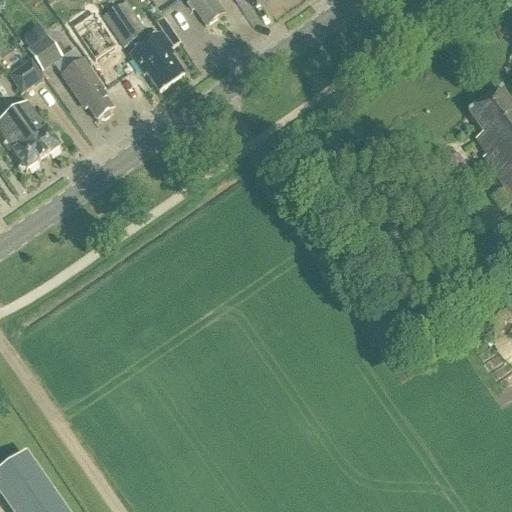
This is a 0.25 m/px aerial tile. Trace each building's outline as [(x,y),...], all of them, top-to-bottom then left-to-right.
[(211,0),(183,0),(205,32),(224,19),(211,0)] [(102,22),(123,53),(140,41),(119,10),(102,22)] [(94,18),(71,33),(95,67),(117,52),(94,18)] [(162,24),(155,29),(172,53),(179,48),(162,24)] [(146,80),(159,98),(183,81),(170,62),(173,61),(159,39),(129,60),(144,81),(146,80)] [(27,55),(41,75),(61,61),(46,41),(27,55)] [(104,96),(83,66),(62,81),(83,111),(85,109),(98,128),(114,117),(101,98),(104,96)] [(31,67),(9,82),(21,100),(43,85),(31,67)] [(482,141),(474,146),(485,161),(482,164),(511,207),(511,113),(500,97),(467,120),(482,141)] [(10,157),(25,177),(59,153),(45,134),(44,135),(25,109),(0,126),(0,138),(12,156),(10,157)] [(490,202),(500,216),(511,208),(502,194),(490,202)] [(503,264),(488,243),(477,250),(492,271),(503,264)] [(511,338),(510,332),(498,337),(509,364),(511,362),(511,338)] [(0,486),(0,503),(6,511),(61,511),(29,466),(0,486)]
